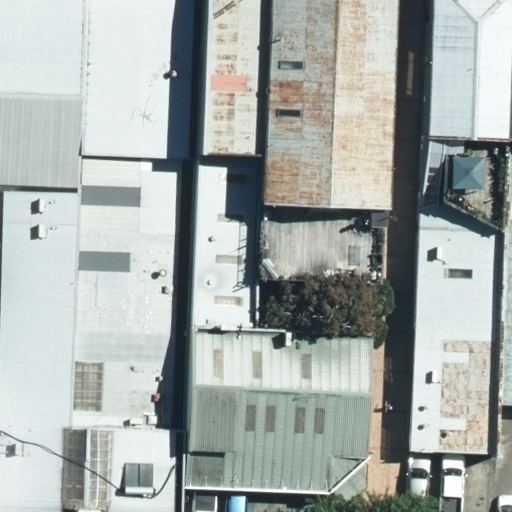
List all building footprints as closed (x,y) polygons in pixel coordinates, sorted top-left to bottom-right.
[(0,0),(0,511),(169,511),(171,484),(192,0),(0,0)] [(192,0),(171,484),(184,484),(350,491),(355,341),(234,336),(239,195),(368,200),(375,0),(192,0)] [(488,399),(499,0),(418,0),(405,449),(486,452),(488,399)] [(511,0),(499,0),(488,399),(511,399),(511,0)] [(169,511),(182,511),(184,484),(171,484),(169,511)]
